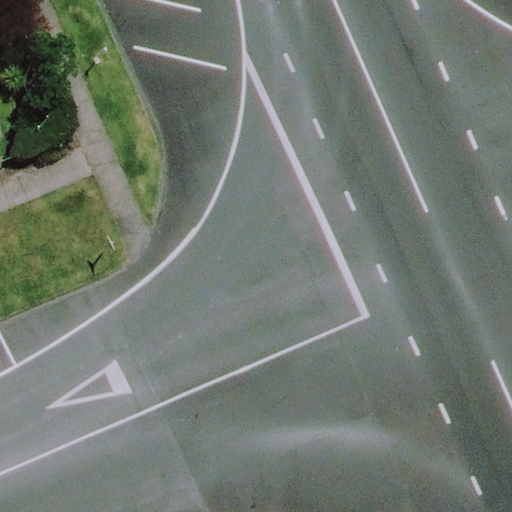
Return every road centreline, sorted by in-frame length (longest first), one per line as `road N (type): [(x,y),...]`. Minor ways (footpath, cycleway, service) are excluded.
road 1 (residential): [(464,291),(370,318),(0,480)]
road 2 (unclassified): [(335,0),(464,291)]
road 3 (unclassified): [(464,291),(511,402)]
